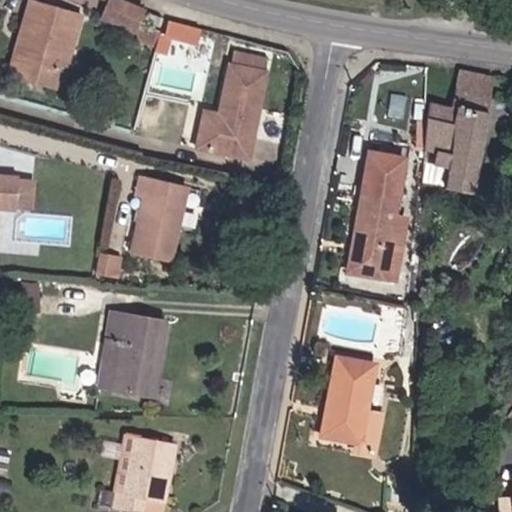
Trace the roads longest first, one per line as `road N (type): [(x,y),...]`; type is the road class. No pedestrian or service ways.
road 1 (residential): [(342,25),(259,511)]
road 2 (secondary): [(511,48),(342,25)]
